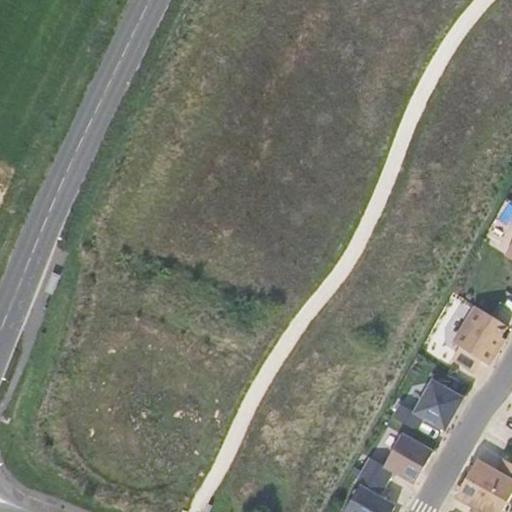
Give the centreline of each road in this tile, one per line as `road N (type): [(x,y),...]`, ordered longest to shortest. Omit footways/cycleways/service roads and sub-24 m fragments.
road 1 (tertiary): [(150,0),(0,333)]
road 2 (residential): [(511,369),(422,511)]
